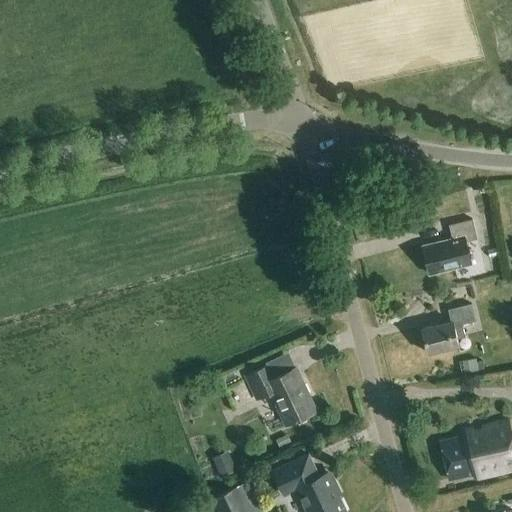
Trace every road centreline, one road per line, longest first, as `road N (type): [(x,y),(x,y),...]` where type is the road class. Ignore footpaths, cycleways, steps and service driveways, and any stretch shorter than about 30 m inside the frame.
road 1 (residential): [(297,122),(314,157),(405,511)]
road 2 (tertiary): [(0,172),(242,121),(297,122)]
road 3 (tertiary): [(511,163),(365,142),(297,122)]
road 4 (unclassified): [(297,122),(256,0)]
